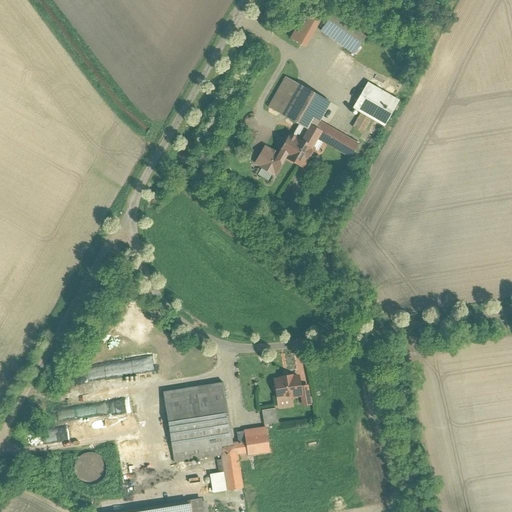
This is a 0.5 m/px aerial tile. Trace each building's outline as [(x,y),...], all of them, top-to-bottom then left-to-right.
[(361,29),(331,8),(318,27),(348,48),(361,29)] [(302,10),(288,34),(304,44),(318,20),(302,10)] [(318,120),(328,102),(285,77),(266,109),(307,133),(301,142),(291,136),(280,154),(304,168),(317,145),(348,163),(359,144),(318,120)] [(398,101),(364,83),(350,109),(360,114),(351,130),(365,138),(372,124),(383,129),(398,101)] [(158,358),(87,367),(88,380),(125,375),(125,372),(159,368),(158,358)] [(226,383),(167,391),(177,462),(221,456),(225,488),(242,486),(237,456),(269,451),(266,429),(278,427),(276,411),(290,409),(289,397),(308,394),(306,377),(283,380),(286,397),(276,398),(277,404),(264,406),(267,424),(251,426),(252,440),(235,442),(226,383)] [(103,384),(69,387),(71,403),(105,399),(103,384)] [(99,404),(59,410),(61,422),(101,416),(99,404)] [(81,425),(65,426),(66,438),(81,437),(81,425)] [(103,471),(103,467),(103,463),(101,459),(99,456),(95,453),(92,452),(88,451),(83,452),(80,453),(76,456),(74,459),(72,463),(72,467),(72,471),(74,475),(76,478),(80,481),(83,482),(87,483),(92,482),(95,481),(99,478),(101,475),(103,471)]
